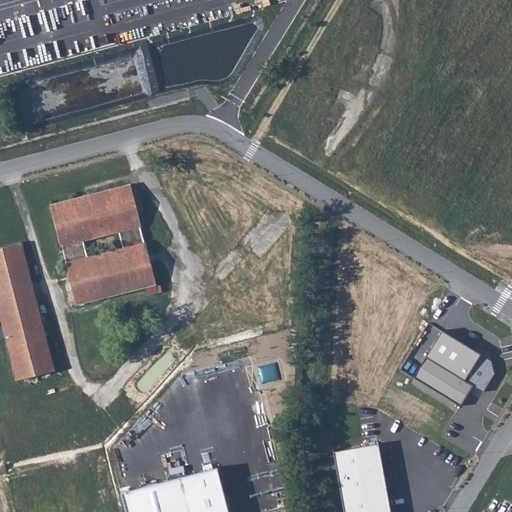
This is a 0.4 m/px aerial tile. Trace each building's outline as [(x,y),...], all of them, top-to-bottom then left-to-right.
[(75,303),(157,284),(147,242),(144,243),(141,226),(142,225),(133,185),(51,204),(60,243),(63,246),(67,262),(65,263),(75,303)] [(23,241),(0,246),(0,309),(17,378),(55,369),(23,241)] [(492,361),(441,331),(415,375),(462,403),(472,386),(483,393),(495,371),(492,361)] [(388,511),(376,443),(333,451),(343,511),(388,511)] [(228,511),(217,467),(123,491),(128,511),(228,511)]
